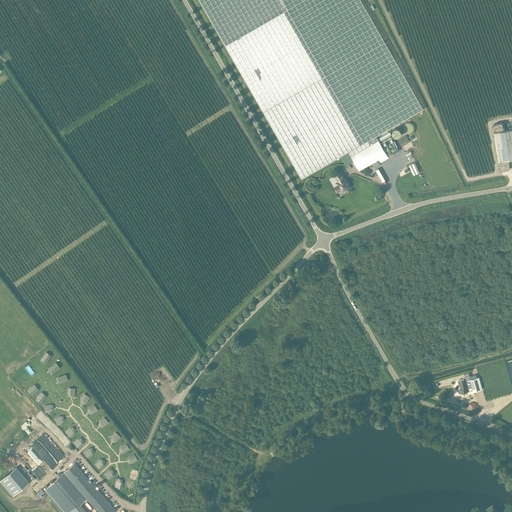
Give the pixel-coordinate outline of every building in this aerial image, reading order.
[(199,0),(205,11),(221,38),(302,179),(348,152),(349,152),(341,157),(346,166),(354,161),(359,170),(378,159),(380,162),(388,157),(376,136),(423,109),(360,0),(199,0)] [(403,131),(413,132),(413,123),(403,123),(403,131)] [(511,128),(494,131),(499,160),(499,161),(500,161),(511,158),(511,128)] [(381,137),(383,140),(393,134),(391,131),(381,137)] [(402,146),(410,141),(406,135),(398,140),(402,146)] [(399,151),(392,137),(384,142),(386,145),(387,144),(393,154),(399,151)] [(350,187),(345,178),(344,178),(341,173),(335,176),(338,182),(336,183),(337,185),(337,186),(335,187),(337,192),(345,188),(346,189),(350,187)] [(458,380),(457,380),(458,384),(459,384),(460,385),(459,387),(458,387),(458,388),(459,389),(457,389),(458,393),(461,393),(461,394),(462,394),(463,394),(464,394),(465,394),(466,394),(467,394),(467,393),(468,393),(468,392),(469,392),(469,391),(473,392),(482,389),(478,374),(476,375),(476,374),(469,376),(470,378),(465,379),(465,378),(458,380)] [(45,475),(66,458),(60,451),(53,457),(38,439),(24,449),(45,475)] [(75,463),(63,473),(67,476),(97,511),(114,511),(116,511),(78,467),(75,463)] [(19,466),(1,479),(13,496),(31,482),(19,466)] [(86,511),(79,503),(83,500),(60,475),(44,489),(63,511),(86,511)]
